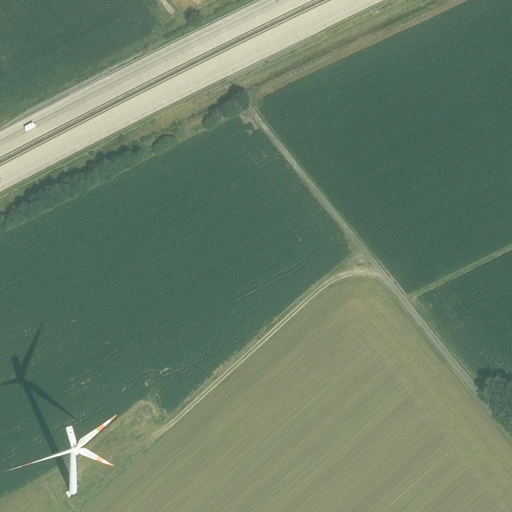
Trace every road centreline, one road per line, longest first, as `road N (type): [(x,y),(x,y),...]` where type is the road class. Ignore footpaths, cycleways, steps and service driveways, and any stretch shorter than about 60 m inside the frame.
road 1 (unclassified): [(511,440),(243,105)]
road 2 (motorway): [(0,181),(359,0)]
road 3 (motorway): [(284,0),(0,145)]
road 4 (unknown): [(393,292),(511,234)]
